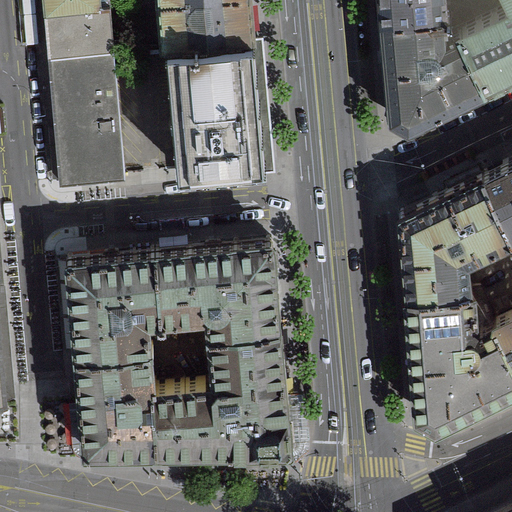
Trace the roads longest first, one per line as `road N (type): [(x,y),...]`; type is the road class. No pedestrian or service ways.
road 1 (secondary): [(311,192),(330,421),(316,511)]
road 2 (residential): [(29,217),(311,192)]
road 3 (secondary): [(377,430),(355,184)]
road 4 (tertiary): [(223,511),(0,471)]
road 5 (secondary): [(293,0),(311,192)]
road 6 (secondary): [(355,184),(338,0)]
road 7 (residential): [(355,184),(511,115)]
road 8 (residential): [(29,217),(42,377)]
road 9 (residential): [(15,75),(29,217)]
road 10 (tertiary): [(493,452),(427,492),(385,506)]
